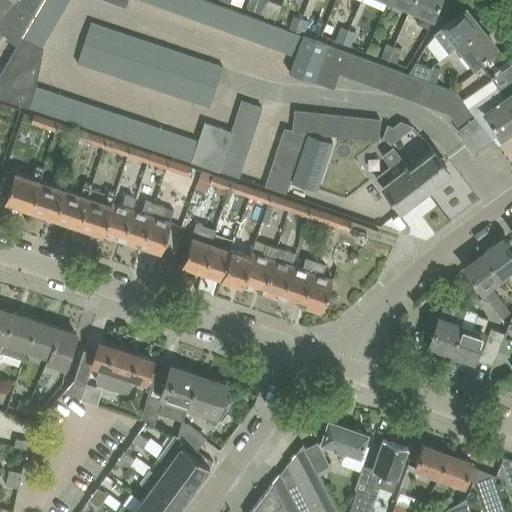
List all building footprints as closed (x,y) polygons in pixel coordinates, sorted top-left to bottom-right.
[(0,0),(0,36),(3,34),(16,45),(22,36),(27,26),(33,17),(38,8),(43,0),(0,0)] [(58,20),(63,10),(45,0),(43,0),(38,8),(58,20)] [(45,0),(63,10),(68,1),(66,0),(45,0)] [(171,10),(174,0),(162,0),(160,6),(171,10)] [(181,14),(185,0),(174,0),(171,10),(181,14)] [(191,17),(197,0),(185,0),(181,14),(191,17)] [(201,21),(209,0),(208,0),(197,0),(191,17),(201,21)] [(212,25),(219,4),(209,0),(201,21),(212,25)] [(255,11),(259,0),(247,0),(245,7),(255,11)] [(281,5),(269,0),(259,0),(255,11),(276,19),(281,5)] [(439,0),(413,0),(411,7),(433,17),(439,0)] [(222,29),(230,8),(219,4),(212,25),(222,29)] [(58,20),(38,8),(33,17),(52,29),(58,20)] [(232,32),(240,11),(230,8),(222,29),(232,32)] [(466,8),(444,26),(433,34),(449,53),(459,45),(481,27),(466,8)] [(243,36),(250,15),(240,11),(232,32),(243,36)] [(294,30),(300,17),(292,14),(287,27),(294,30)] [(253,40),(260,19),(250,15),(243,36),(253,40)] [(52,29),(33,17),(27,26),(47,38),(52,29)] [(308,20),(300,17),(294,30),(302,33),(308,20)] [(263,44),(271,23),(260,19),(253,40),(263,44)] [(94,44),(101,24),(91,20),(84,41),(94,44)] [(273,47),(281,26),(271,23),(263,44),(273,47)] [(104,48),(111,27),(101,24),(94,44),(104,48)] [(343,42),(348,28),(342,25),(336,39),(343,42)] [(47,38),(27,26),(22,36),(42,47),(47,38)] [(284,51),(291,30),(281,26),(273,47),(284,51)] [(114,51),(121,31),(111,27),(104,48),(114,51)] [(496,46),(481,27),(459,45),(474,64),(496,46)] [(350,45),(355,31),(348,28),(343,42),(350,45)] [(294,55),(302,34),(291,30),(284,51),(294,55)] [(124,55),(131,34),(121,31),(114,51),(124,55)] [(135,58),(141,38),(131,34),(124,55),(135,58)] [(311,79),(324,42),(302,34),(294,55),(288,70),(311,79)] [(36,84),(43,48),(42,47),(22,36),(16,45),(0,72),(0,96),(29,106),(36,84)] [(145,62),(152,41),(141,38),(135,58),(145,62)] [(87,65),(94,44),(84,41),(77,61),(87,65)] [(155,65),(162,44),(152,41),(145,62),(155,65)] [(322,83),(336,46),(324,42),(311,79),(322,83)] [(388,59),(393,45),(386,42),(381,56),(388,59)] [(97,68),(104,48),(94,44),(87,65),(97,68)] [(165,68),(172,48),(162,44),(155,65),(165,68)] [(401,48),(393,45),(388,59),(396,62),(401,48)] [(339,72),(347,51),(336,46),(322,83),(333,87),(339,72)] [(107,72),(114,51),(104,48),(97,68),(107,72)] [(175,72),(182,51),(172,48),(165,68),(175,72)] [(117,75),(124,55),(114,51),(107,72),(117,75)] [(185,75),(192,55),(182,51),(175,72),(185,75)] [(349,76),(357,54),(347,51),(339,72),(349,76)] [(359,79),(367,58),(357,54),(349,76),(359,79)] [(128,79),(135,58),(124,55),(117,75),(128,79)] [(195,79),(202,58),(192,55),(185,75),(195,79)] [(138,82),(145,62),(135,58),(128,79),(138,82)] [(205,82),(212,62),(202,58),(195,79),(205,82)] [(369,83),(377,62),(367,58),(359,79),(369,83)] [(148,85),(155,65),(145,62),(138,82),(148,85)] [(222,65),(212,62),(205,82),(216,86),(222,65)] [(379,87),(387,65),(377,62),(369,83),(379,87)] [(433,65),(434,65),(433,65),(432,68),(415,62),(408,73),(417,76),(426,80),(427,80),(433,65)] [(158,89),(165,68),(155,65),(148,85),(158,89)] [(389,90),(397,69),(387,65),(379,87),(389,90)] [(441,67),(434,65),(433,65),(427,80),(435,83),(435,82),(441,67)] [(168,92),(175,72),(165,68),(158,89),(168,92)] [(399,94),(407,72),(397,69),(389,90),(399,94)] [(178,96),(185,75),(175,72),(168,92),(178,96)] [(409,98),(417,76),(408,73),(407,72),(399,94),(409,98)] [(188,99),(195,79),(185,75),(178,96),(188,99)] [(419,101),(426,80),(417,76),(409,98),(419,101)] [(511,77),(498,87),(511,107),(511,77)] [(198,103),(205,82),(195,79),(188,99),(198,103)] [(429,105),(437,82),(435,82),(435,83),(427,80),(426,80),(419,101),(429,105)] [(209,106),(216,86),(205,82),(198,103),(209,106)] [(438,109),(447,86),(437,82),(429,105),(438,109)] [(39,109),(46,88),(36,84),(29,106),(39,109)] [(448,112),(457,90),(447,86),(438,109),(448,112)] [(511,126),(511,107),(498,87),(469,107),(470,109),(476,117),(491,136),(499,131),(501,134),(511,126)] [(49,113),(56,91),(46,88),(39,109),(49,113)] [(455,120),(470,109),(469,107),(464,100),(457,90),(448,112),(455,120)] [(59,116),(66,95),(56,91),(49,113),(59,116)] [(69,119),(76,98),(66,95),(59,116),(69,119)] [(79,123),(87,101),(76,98),(69,119),(79,123)] [(258,116),(262,106),(241,99),(237,109),(258,116)] [(0,111),(8,114),(11,105),(0,101),(0,111)] [(90,126),(97,105),(87,101),(79,123),(90,126)] [(100,130),(107,108),(97,105),(90,126),(100,130)] [(110,133),(117,111),(107,108),(100,130),(110,133)] [(255,126),(258,116),(237,109),(234,119),(255,126)] [(303,131),(305,110),(294,109),(292,129),(292,130),(303,131)] [(461,128),(476,117),(470,109),(455,120),(461,128)] [(313,133),(316,111),(305,110),(303,131),(305,132),(313,133)] [(120,136),(127,115),(117,111),(110,133),(120,136)] [(324,134),(326,112),(316,111),(313,133),(324,134)] [(335,135),(337,113),(326,112),(324,134),(335,135)] [(31,121),(44,125),(47,117),(34,113),(31,121)] [(345,136),(348,114),(337,113),(335,135),(345,136)] [(356,137),(358,115),(348,114),(345,136),(356,137)] [(130,140),(137,118),(127,115),(120,136),(130,140)] [(367,138),(369,117),(358,115),(356,137),(367,138)] [(44,125),(56,130),(59,122),(47,117),(44,125)] [(380,118),(369,117),(367,138),(377,139),(380,118)] [(493,138),(491,136),(476,117),(461,128),(464,133),(462,134),(471,146),(474,144),(478,149),(493,138)] [(140,143),(148,121),(137,118),(130,140),(140,143)] [(252,136),(255,126),(234,119),(231,129),(252,136)] [(400,135),(412,126),(411,125),(400,120),(393,126),(400,135)] [(150,146),(158,125),(148,121),(140,143),(150,146)] [(204,164),(217,125),(204,121),(198,138),(191,160),(204,164)] [(71,126),(59,122),(56,130),(68,134),(71,126)] [(400,135),(393,126),(387,124),(383,137),(387,138),(391,142),(400,135)] [(161,150),(168,128),(158,125),(150,146),(161,150)] [(224,149),(228,139),(231,130),(217,125),(204,164),(218,169),(221,159),(224,149)] [(83,130),(71,126),(68,134),(80,138),(83,130)] [(301,145),(305,132),(303,131),(292,130),(292,129),(284,126),(280,138),(301,145)] [(171,153),(178,132),(168,128),(161,150),(171,153)] [(248,146),(252,136),(231,129),(231,130),(228,139),(248,146)] [(95,134),(83,130),(80,138),(92,142),(95,134)] [(181,157),(188,135),(178,132),(171,153),(181,157)] [(308,132),(292,181),(316,189),(333,141),(308,132)] [(107,138),(95,134),(92,142),(104,146),(107,138)] [(191,160),(198,138),(188,135),(181,157),(191,160)] [(119,142),(107,138),(104,146),(116,150),(119,142)] [(297,157),(301,145),(280,138),(276,150),(297,157)] [(245,156),(248,146),(228,139),(224,149),(245,156)] [(131,146),(119,142),(116,150),(128,154),(131,146)] [(409,168),(410,168),(393,145),(382,154),(390,164),(375,175),(401,209),(404,206),(406,208),(415,201),(413,199),(426,190),(409,168)] [(148,161),(151,152),(131,146),(128,154),(148,161)] [(242,166),(245,156),(224,149),(221,159),(242,166)] [(293,169),(297,157),(276,150),(272,162),(293,169)] [(433,150),(410,168),(409,168),(426,190),(450,171),(433,150)] [(168,167),(170,159),(151,152),(148,161),(168,167)] [(190,165),(170,159),(168,167),(187,174),(190,165)] [(239,176),(242,166),(221,159),(218,169),(239,176)] [(289,180),(293,169),(272,162),(268,174),(289,180)] [(30,208),(40,179),(44,167),(37,164),(32,177),(15,171),(5,199),(30,208)] [(54,216),(64,187),(67,176),(59,173),(57,178),(58,178),(56,185),(40,179),(30,208),(54,216)] [(230,188),(233,180),(212,173),(209,181),(230,188)] [(286,192),(289,180),(268,174),(264,185),(286,192)] [(250,195),(253,187),(233,180),(230,188),(250,195)] [(88,195),(91,187),(92,183),(85,181),(80,193),(64,187),(54,216),(78,224),(88,195)] [(268,201),(271,193),(253,187),(250,195),(268,201)] [(102,232),(113,201),(116,192),(109,189),(105,201),(88,195),(78,224),(102,232)] [(132,208),(136,197),(126,193),(122,205),(113,201),(102,232),(122,239),(132,208)] [(288,208),(291,200),(271,193),(268,201),(274,203),(288,208)] [(132,208),(122,239),(142,245),(156,203),(146,200),(145,200),(141,211),(132,208)] [(309,215),(312,207),(291,200),(288,208),(308,214),(309,215)] [(161,252),(169,227),(171,221),(161,217),(165,206),(156,203),(142,245),(161,252)] [(329,222),(332,214),(312,207),(309,215),(329,222)] [(352,220),(332,214),(329,222),(349,229),(352,220)] [(202,270),(212,242),(192,235),(183,263),(202,270)] [(222,277),(236,236),(234,235),(229,248),(212,242),(202,270),(222,277)] [(242,283),(257,240),(255,239),(254,242),(236,236),(222,277),(242,283)] [(511,250),(502,237),(483,252),(500,275),(508,269),(511,274),(511,250)] [(262,290),(277,247),(257,240),(242,283),(262,290)] [(282,297),(293,265),(292,264),(282,261),(286,250),(277,247),(262,290),(282,297)] [(500,275),(483,252),(464,266),(481,289),(500,275)] [(302,304),(316,260),(306,257),(302,268),(293,265),(282,297),(302,304)] [(326,263),(316,260),(302,304),(322,310),(332,278),(322,275),(326,263)] [(471,287),(467,281),(459,270),(450,276),(463,293),(471,287)] [(491,289),(484,294),(494,306),(501,301),(491,289)] [(509,311),(501,301),(494,306),(502,317),(509,311)] [(451,351),(466,310),(444,302),(439,316),(438,316),(428,343),(451,351)] [(0,351),(0,352),(13,312),(0,307),(0,351)] [(479,345),(482,335),(483,332),(482,331),(487,317),(466,310),(461,324),(451,351),(454,352),(454,357),(461,360),(464,356),(474,359),(476,352),(494,359),(492,364),(493,365),(505,332),(490,326),(483,346),(479,345)] [(24,350),(34,319),(13,312),(0,352),(22,359),(25,350),(24,350)] [(25,350),(26,347),(46,353),(55,326),(34,319),(24,350),(25,350)] [(76,333),(55,326),(46,353),(49,354),(47,360),(65,366),(76,333)] [(84,348),(78,367),(74,379),(63,390),(81,396),(92,363),(99,366),(96,377),(97,381),(122,390),(127,390),(129,387),(133,377),(151,383),(151,384),(155,372),(149,370),(152,358),(99,341),(95,352),(84,348)] [(187,405),(198,373),(171,364),(160,397),(148,393),(140,416),(154,421),(157,413),(181,421),(183,418),(187,405)] [(220,401),(226,382),(198,373),(187,405),(206,412),(204,416),(215,424),(228,406),(220,401)] [(26,411),(29,402),(19,399),(16,408),(26,411)] [(39,405),(29,402),(26,411),(36,414),(39,405)] [(181,421),(177,434),(196,449),(206,435),(183,418),(181,421)] [(333,447),(345,452),(346,450),(360,455),(368,432),(328,418),(320,441),(333,446),(333,447)] [(138,431),(133,438),(144,445),(148,439),(138,431)] [(167,464),(168,463),(196,484),(209,465),(194,453),(197,449),(196,449),(176,434),(175,433),(157,456),(167,464)] [(27,448),(29,440),(16,437),(14,445),(27,448)] [(348,511),(369,511),(379,486),(393,490),(401,465),(408,446),(383,438),(373,468),(362,464),(354,487),(356,488),(348,511)] [(338,511),(319,475),(306,448),(303,442),(295,452),(326,511),(338,511)] [(317,442),(306,448),(319,475),(330,469),(317,442)] [(439,476),(448,452),(423,443),(415,467),(439,476)] [(124,449),(120,456),(130,463),(135,457),(124,449)] [(326,511),(295,452),(287,462),(312,511),(326,511)] [(472,461),(448,452),(439,476),(464,484),(472,461)] [(503,456),(493,479),(503,476),(507,489),(511,488),(511,490),(511,458),(503,455),(503,456)] [(126,470),(130,463),(120,456),(115,462),(126,470)] [(312,511),(287,462),(279,473),(299,511),(312,511)] [(167,464),(160,473),(149,467),(144,474),(182,502),(196,484),(168,463),(167,464)] [(7,476),(20,479),(22,471),(9,468),(7,476)] [(299,511),(279,473),(273,482),(272,482),(248,511),(299,511)] [(144,474),(139,481),(148,490),(141,499),(157,511),(174,511),(182,502),(144,474)] [(20,479),(7,476),(6,484),(18,486),(20,479)] [(97,486),(93,492),(103,500),(108,494),(97,486)] [(98,506),(103,500),(93,492),(88,499),(98,506)] [(157,511),(141,499),(131,492),(122,504),(117,510),(119,511),(157,511)] [(472,511),(467,495),(439,511),(472,511)] [(393,511),(404,511),(406,507),(394,502),(391,511),(393,511)]
